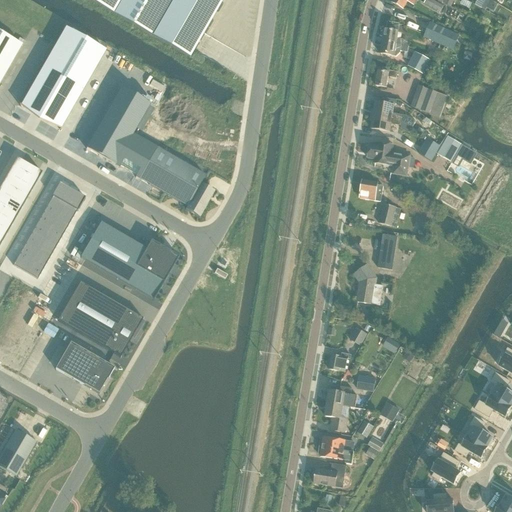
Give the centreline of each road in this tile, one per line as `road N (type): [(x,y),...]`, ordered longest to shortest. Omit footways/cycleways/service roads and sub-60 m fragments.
road 1 (unclassified): [(287,511),(376,0)]
road 2 (unclassified): [(271,0),(242,184),(209,245)]
road 3 (residential): [(0,126),(209,245)]
road 4 (unclassified): [(209,245),(100,435)]
